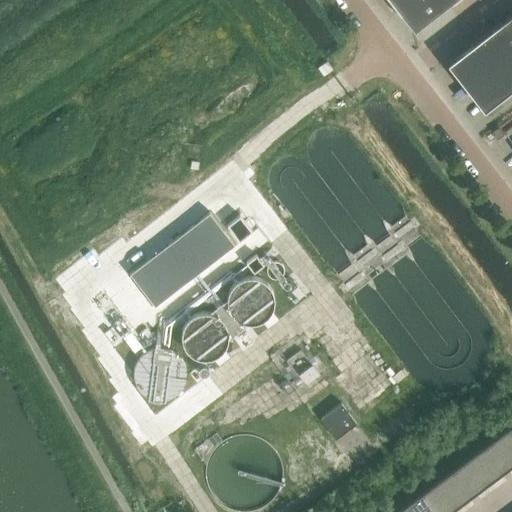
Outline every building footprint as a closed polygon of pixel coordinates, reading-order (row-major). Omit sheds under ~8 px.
[(440,11),(431,0),(391,0),(415,30),(440,11)] [(431,0),(440,11),(453,0),(431,0)] [(511,14),(495,28),(511,49),(511,14)] [(472,48),(453,63),(487,107),(508,93),(509,93),(502,84),(491,69),(511,52),(511,49),(495,28),(471,46),(472,48)] [(511,52),(491,69),(502,84),(509,93),(511,90),(511,52)] [(200,271),(236,244),(210,211),(174,240),(170,243),(148,259),(130,273),(155,305),(155,306),(156,305),(200,271)] [(261,238),(270,251),(280,244),(271,232),(261,238)] [(126,348),(141,371),(164,357),(150,334),(126,348)] [(303,364),(311,375),(326,363),(318,352),(303,364)] [(337,439),(358,424),(342,403),(321,418),(337,439)] [(318,421),(280,449),(294,468),(332,440),(318,421)] [(511,428),(503,435),(511,447),(511,428)] [(511,447),(503,435),(487,447),(506,473),(511,468),(511,447)] [(487,447),(471,459),(490,485),(506,473),(487,447)] [(471,459),(455,471),(474,497),(490,485),(471,459)] [(455,471),(439,483),(458,509),(474,497),(455,471)] [(439,483),(423,495),(435,511),(453,511),(458,509),(439,483)] [(435,511),(423,495),(407,507),(410,511),(435,511)]
